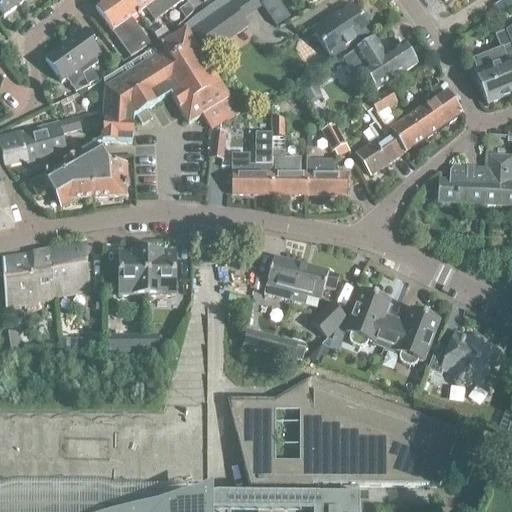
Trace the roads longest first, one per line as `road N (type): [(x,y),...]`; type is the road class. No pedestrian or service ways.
road 1 (residential): [(32,235),(129,216),(214,215),(365,242)]
road 2 (residential): [(0,128),(36,103),(31,41),(73,0)]
road 3 (residential): [(480,129),(403,188),(365,242)]
road 4 (residential): [(365,242),(511,308)]
road 5 (residential): [(480,129),(405,0)]
